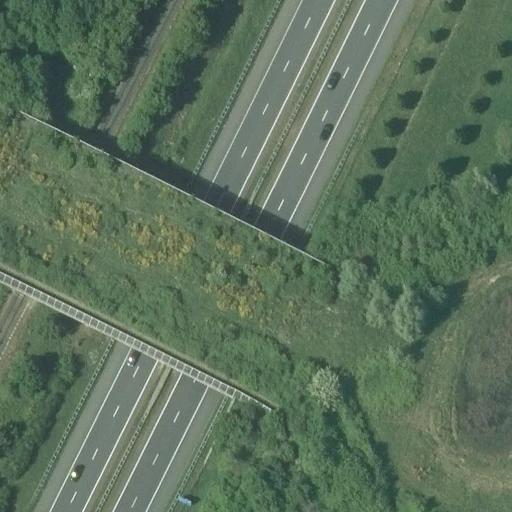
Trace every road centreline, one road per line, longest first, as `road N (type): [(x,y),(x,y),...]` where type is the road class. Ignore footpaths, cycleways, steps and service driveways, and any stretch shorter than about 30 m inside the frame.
road 1 (motorway): [(319,0),(66,511)]
road 2 (motorway): [(129,511),(380,0)]
